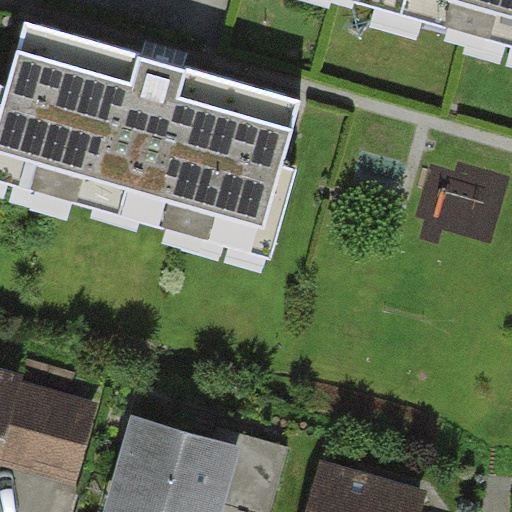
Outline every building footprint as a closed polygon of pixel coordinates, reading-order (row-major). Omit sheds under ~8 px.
[(511,0),(426,0),(511,23),(511,0)] [(295,98),(26,24),(0,118),(0,166),(257,236),(295,98)] [(118,405),(0,372),(0,497),(17,502),(28,463),(97,482),(118,405)] [(224,511),(236,470),(134,442),(115,511),(224,511)] [(428,511),(325,483),(316,511),(428,511)]
